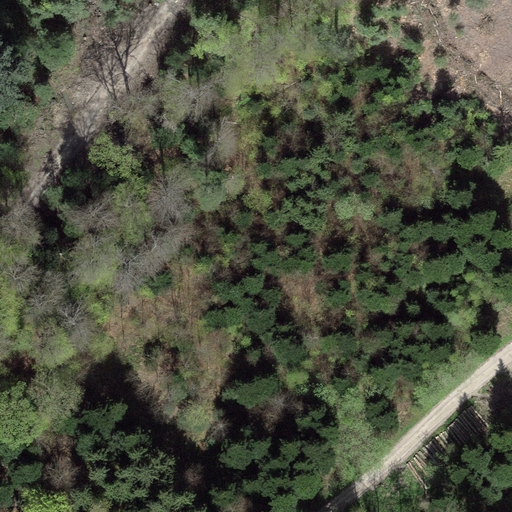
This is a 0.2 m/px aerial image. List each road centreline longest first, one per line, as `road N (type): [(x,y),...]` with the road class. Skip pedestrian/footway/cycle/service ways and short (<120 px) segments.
road 1 (track): [(173,0),(0,253)]
road 2 (track): [(511,352),(328,511)]
